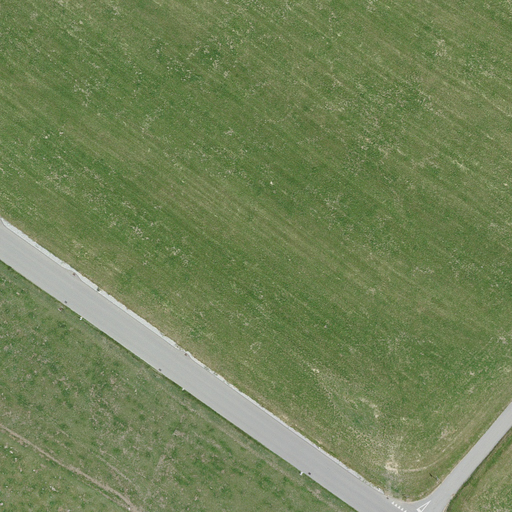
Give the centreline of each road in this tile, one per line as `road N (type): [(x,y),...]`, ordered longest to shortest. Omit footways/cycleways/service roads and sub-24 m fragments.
road 1 (tertiary): [(0,240),(385,511)]
road 2 (residential): [(428,511),(511,415)]
